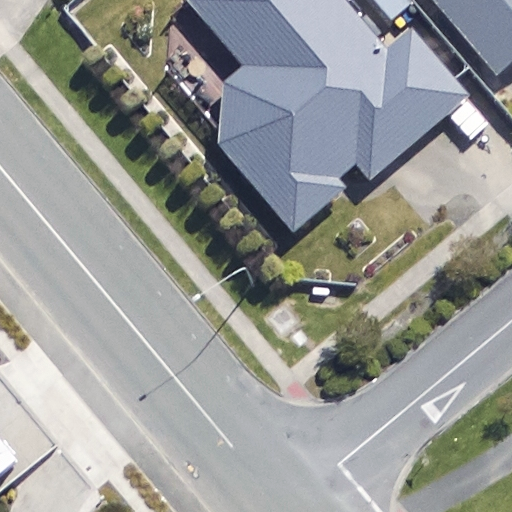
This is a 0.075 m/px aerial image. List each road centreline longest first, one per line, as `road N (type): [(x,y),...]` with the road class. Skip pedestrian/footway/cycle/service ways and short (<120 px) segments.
road 1 (tertiary): [(0,167),(281,508)]
road 2 (residential): [(281,508),(511,318)]
